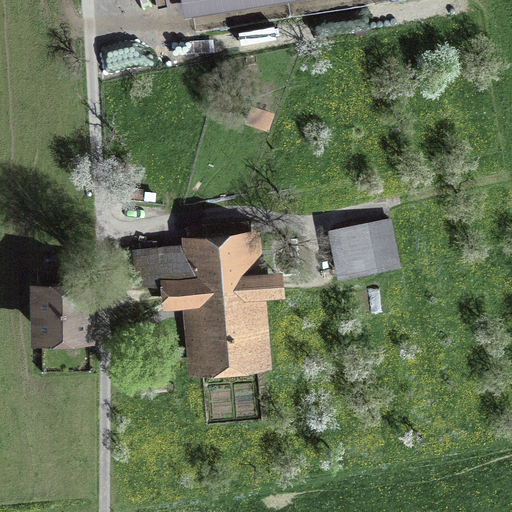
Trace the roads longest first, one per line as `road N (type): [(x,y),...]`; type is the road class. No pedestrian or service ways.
road 1 (track): [(511,177),(332,218),(219,215),(106,229),(86,0)]
road 2 (unclassified): [(106,229),(102,511)]
